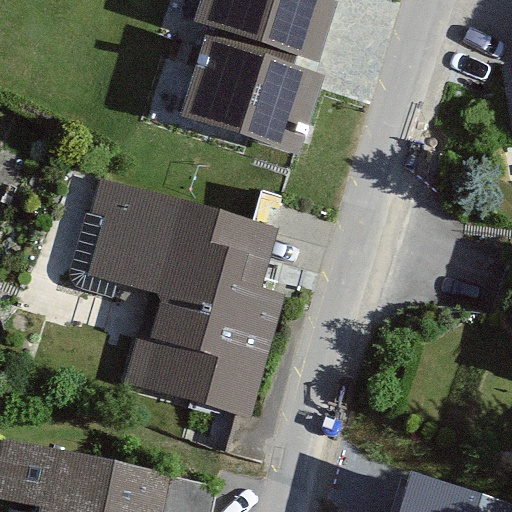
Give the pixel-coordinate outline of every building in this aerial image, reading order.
[(321,69),(338,10),(303,0),(214,0),(204,35),(321,69)] [(300,162),(326,87),(213,48),(186,123),(300,162)] [(256,295),(282,206),(237,193),(228,222),(102,185),(74,277),(167,304),(157,341),(136,335),(121,388),(244,424),(280,302),(256,295)] [(199,511),(204,492),(1,446),(0,450),(0,504),(34,511),(199,511)] [(511,511),(511,502),(414,471),(400,511),(511,511)]
